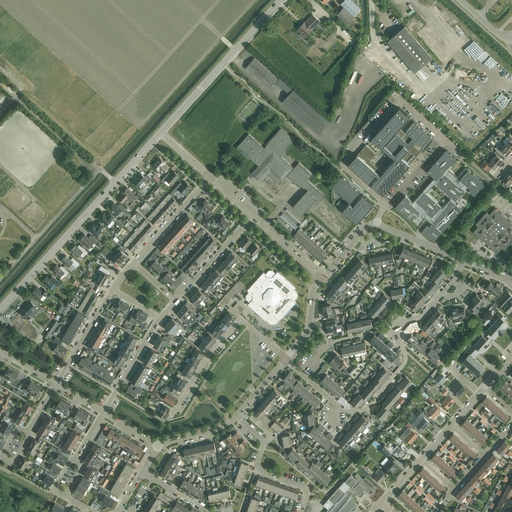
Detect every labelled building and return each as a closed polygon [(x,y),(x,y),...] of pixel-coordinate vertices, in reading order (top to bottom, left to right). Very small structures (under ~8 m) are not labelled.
[(344,0),(341,4),(354,16),(361,9),(351,0),(344,0)] [(338,19),(340,17),(348,24),(351,21),(353,23),(357,19),(354,17),(344,7),(335,17),(338,19)] [(306,36),(320,21),(313,14),(302,26),(302,25),(298,29),(302,33),(306,36)] [(366,145),(348,164),(369,183),(376,175),(379,177),(372,185),(382,195),(409,165),(404,160),(414,148),(420,153),(433,138),(415,121),(405,133),(400,129),(410,118),(399,107),(371,139),(394,160),(383,173),(370,161),(376,154),(366,145)] [(508,154),(511,149),(506,144),(502,148),(498,145),(496,148),(502,153),(504,151),(508,154)] [(433,171),(430,174),(436,179),(414,203),(405,195),(395,206),(419,228),(426,220),(429,223),(422,231),(425,233),(428,236),(431,239),(433,241),(434,240),(467,204),(461,198),(468,190),(474,195),(484,184),(466,167),(456,178),(448,170),(457,160),(446,149),(445,151),(429,168),(433,171)] [(494,156),(492,159),(499,165),(503,160),(499,157),(501,154),(496,150),(492,154),(494,156)] [(165,172),(168,168),(164,164),(165,163),(160,159),(154,165),(158,170),(160,168),(165,172)] [(494,169),(499,165),(492,159),(490,161),(488,160),(486,161),(485,160),(482,162),(480,165),(486,170),(491,166),(494,169)] [(172,184),(179,176),(174,171),(168,178),(166,175),(161,181),(164,183),(167,180),(172,184)] [(140,173),(133,181),(139,187),(145,180),(148,183),(152,178),(147,174),(145,176),(140,173)] [(155,175),(152,178),(157,183),(160,179),(155,175)] [(356,222),(373,204),(363,194),(355,202),(353,200),(360,192),(341,175),(332,185),(350,201),(342,209),(356,222)] [(509,186),(511,182),(511,180),(507,176),(506,175),(504,177),(505,178),(503,180),(504,181),(502,183),(506,187),(508,185),(509,186)] [(184,194),(191,186),(185,181),(180,187),(178,185),(174,189),(176,191),(178,189),(184,194)] [(138,193),(136,196),(127,188),(122,193),(123,194),(118,199),(123,203),(127,198),(133,202),(137,198),(142,203),(145,199),(138,193)] [(165,198),(174,205),(177,201),(169,193),(165,198)] [(162,202),(170,209),(174,205),(165,198),(162,202)] [(196,210),(197,209),(198,209),(199,210),(200,208),(203,211),(210,203),(206,200),(201,205),(199,203),(194,208),(196,210)] [(125,213),(128,211),(122,205),(120,208),(114,202),(109,208),(117,215),(122,210),(125,213)] [(158,206),(166,213),(170,209),(162,202),(158,206)] [(203,211),(205,213),(205,214),(205,215),(206,216),(205,217),(207,219),(211,214),(209,212),(214,207),(210,203),(203,211)] [(154,210),(163,217),(166,213),(158,206),(154,210)] [(511,224),(511,225),(509,222),(509,221),(503,216),(503,217),(500,214),(500,213),(495,208),(489,214),(487,212),(476,224),(478,226),(473,232),(480,237),(483,239),(482,240),(489,245),(492,247),(491,248),(496,253),(502,247),(505,250),(511,241),(511,224)] [(151,214),(159,221),(163,217),(154,210),(151,214)] [(115,223),(117,220),(112,215),(109,217),(104,213),(99,219),(107,226),(112,220),(115,223)] [(147,218),(155,225),(159,221),(151,214),(147,218)] [(184,219),(192,226),(193,225),(192,224),(195,221),(188,215),(184,219)] [(214,225),(215,226),(216,226),(218,224),(221,226),(227,219),(223,215),(218,220),(216,218),(213,221),(212,223),(214,225)] [(302,227),(309,220),(310,221),(311,219),(309,218),(308,219),(307,218),(300,226),(302,227)] [(142,223),(150,231),(154,227),(146,219),(142,223)] [(180,223),(187,229),(189,227),(191,228),(192,226),(184,219),(180,223)] [(221,226),(225,230),(224,231),(224,230),(222,233),(224,235),(226,233),(230,229),(228,227),(232,223),(227,219),(221,226)] [(101,230),(104,227),(99,222),(96,226),(94,224),(89,230),(97,236),(102,231),(101,230)] [(138,227),(147,235),(150,231),(142,223),(138,227)] [(177,227),(185,234),(186,233),(185,232),(187,229),(180,223),(177,227)] [(135,231),(143,239),(147,235),(138,227),(135,231)] [(173,231),(180,237),(182,235),(183,236),(185,234),(177,227),(173,231)] [(292,237),(296,240),(304,232),(300,228),(292,237)] [(131,235),(140,243),(143,239),(135,231),(131,235)] [(169,235),(177,243),(179,241),(178,240),(180,237),(173,231),(169,235)] [(304,232),(296,240),(300,244),(308,236),(304,232)] [(96,244),(99,241),(93,236),(90,239),(85,234),(79,241),(88,249),(94,243),(96,244)] [(207,239),(214,246),(218,242),(210,235),(209,234),(207,235),(207,236),(208,237),(207,239)] [(128,239),(136,247),(140,243),(131,235),(128,239)] [(166,239),(173,246),(175,243),(176,244),(177,243),(169,235),(166,239)] [(241,246),(239,248),(244,252),(246,250),(245,249),(252,241),(246,236),(239,244),(241,246)] [(308,236),(300,244),(304,248),(312,239),(308,236)] [(125,244),(123,247),(126,250),(128,247),(132,251),(136,247),(128,239),(124,244),(125,244)] [(162,243),(170,251),(172,249),(170,248),(173,246),(166,239),(162,243)] [(203,243),(211,250),(214,246),(207,239),(203,243)] [(312,239),(304,248),(308,251),(316,243),(312,239)] [(169,252),(170,251),(162,243),(158,247),(165,254),(168,251),(169,252)] [(199,247),(207,254),(211,250),(203,243),(199,247)] [(316,243),(308,251),(313,255),(320,246),(316,243)] [(256,253),(260,249),(255,244),(249,251),(254,255),(251,258),(253,260),(258,255),(256,253)] [(83,257),(88,252),(81,246),(79,249),(75,245),(70,250),(78,257),(80,254),(83,257)] [(118,252),(116,254),(123,261),(127,257),(123,253),(125,251),(120,246),(116,250),(118,252)] [(320,246),(313,255),(317,258),(324,250),(320,246)] [(196,251),(203,258),(207,254),(199,247),(196,251)] [(402,256),(405,257),(408,250),(404,248),(404,247),(403,247),(398,260),(400,261),(402,256)] [(324,250),(317,258),(321,262),(328,254),(324,250)] [(408,250),(405,257),(409,259),(408,261),(406,263),(409,264),(414,252),(412,251),(408,250)] [(192,255),(200,262),(203,258),(196,251),(192,255)] [(228,256),(235,262),(237,264),(239,262),(236,260),(238,258),(232,252),(228,256)] [(414,252),(409,264),(411,265),(412,263),(413,261),(416,262),(419,255),(415,252),(414,252)] [(119,266),(123,261),(116,254),(114,257),(111,255),(108,259),(113,264),(115,262),(119,266)] [(380,256),(382,264),(385,263),(386,268),(389,267),(386,254),(385,254),(385,255),(380,256)] [(72,264),(74,265),(76,267),(79,263),(73,257),(71,260),(66,255),(61,260),(69,267),(72,264)] [(188,259),(196,266),(200,262),(192,255),(188,259)] [(419,255),(416,262),(419,263),(418,265),(418,266),(417,268),(419,269),(420,269),(425,256),(424,256),(423,256),(419,255)] [(225,260),(231,266),(235,262),(228,256),(225,260)] [(375,270),(377,270),(374,256),(373,257),(369,258),(370,266),(374,265),(375,270)] [(425,256),(420,269),(422,270),(423,268),(423,267),(424,265),(427,267),(431,259),(426,257),(425,256)] [(185,263),(192,270),(196,266),(188,259),(185,263)] [(355,263),(366,273),(368,271),(366,268),(365,269),(364,267),(366,265),(360,260),(360,259),(357,262),(356,261),(355,263)] [(151,264),(149,266),(148,267),(153,271),(160,264),(155,260),(153,262),(151,264)] [(228,270),(229,271),(231,269),(229,268),(231,266),(225,260),(221,264),(228,270)] [(181,267),(189,274),(192,270),(185,263),(181,267)] [(354,266),(352,268),(358,274),(360,272),(361,273),(364,275),(366,273),(355,263),(353,265),(354,266)] [(160,264),(153,271),(157,275),(161,270),(163,273),(167,268),(165,266),(163,267),(160,264)] [(224,274),(225,272),(227,273),(229,271),(228,270),(221,264),(217,268),(224,274)] [(65,277),(69,272),(62,266),(60,268),(57,265),(52,270),(60,278),(62,274),(65,277)] [(438,270),(435,273),(442,279),(443,278),(442,277),(445,274),(442,270),(439,268),(436,265),(434,267),(436,269),(436,268),(438,270)] [(101,273),(99,276),(108,281),(111,276),(105,273),(107,269),(101,266),(99,269),(100,270),(100,271),(100,273),(101,273)] [(161,279),(166,283),(172,275),(174,273),(170,270),(169,270),(167,268),(163,273),(165,274),(161,279)] [(354,279),(358,282),(360,280),(356,276),(358,274),(352,268),(349,271),(348,270),(347,272),(354,279)] [(212,274),(219,280),(222,276),(216,270),(212,274)] [(280,320),(296,302),(294,300),(298,296),(297,293),(294,290),(296,288),(287,279),(282,285),(273,277),(276,273),(272,270),(269,270),(266,274),(264,272),(247,290),(249,292),(246,296),(246,299),(250,302),(248,304),(266,321),(268,318),(271,322),(275,322),(278,318),(280,320)] [(282,285),(287,279),(278,271),(276,273),(273,277),(282,285)] [(344,277),(343,278),(348,282),(350,284),(352,281),(356,284),(358,283),(358,282),(354,279),(347,272),(345,274),(346,275),(344,277)] [(429,276),(434,280),(437,283),(437,282),(440,279),(441,280),(442,279),(435,273),(433,275),(431,274),(429,272),(428,274),(430,276),(429,276)] [(209,278),(215,284),(219,280),(212,274),(209,278)] [(172,275),(166,283),(169,286),(170,285),(171,286),(173,283),(175,281),(176,279),(172,275)] [(56,286),(59,282),(52,276),(50,278),(47,276),(42,282),(49,288),(54,284),(56,286)] [(105,286),(108,281),(99,276),(96,281),(95,280),(93,283),(98,286),(100,283),(105,286)] [(344,286),(348,290),(351,288),(346,284),(348,282),(343,278),(344,277),(342,276),(340,279),(338,278),(337,280),(344,286)] [(205,281),(214,289),(215,288),(213,286),(215,284),(209,278),(205,281)] [(334,285),(340,291),(342,288),(347,292),(348,290),(344,286),(337,280),(335,282),(336,283),(334,285)] [(430,284),(437,290),(438,289),(437,289),(440,285),(437,282),(437,283),(434,280),(430,284)] [(212,292),(214,289),(205,281),(201,286),(208,292),(210,290),(212,292)] [(238,281),(227,293),(231,297),(233,299),(244,286),(238,281)] [(490,292),(491,290),(495,286),(490,281),(489,282),(490,283),(489,284),(486,281),(482,287),(486,290),(487,289),(490,292)] [(395,284),(398,297),(399,297),(404,296),(402,288),(399,289),(398,283),(395,284)] [(422,289),(420,291),(427,297),(428,296),(427,296),(430,292),(426,289),(422,285),(420,283),(419,286),(421,287),(422,289)] [(426,289),(430,292),(432,294),(435,290),(436,291),(437,290),(430,284),(426,289)] [(497,284),(495,286),(491,290),(494,292),(493,293),(497,298),(502,292),(500,290),(500,289),(501,290),(502,289),(497,284)] [(336,295),(341,299),(343,297),(339,293),(340,291),(334,285),(332,288),(330,287),(329,289),(336,295)] [(45,296),(48,292),(44,288),(41,291),(37,287),(32,292),(39,299),(43,294),(45,296)] [(194,293),(202,300),(204,302),(206,299),(210,295),(205,291),(203,293),(198,289),(198,290),(197,289),(196,289),(194,291),(194,292),(195,293),(194,293)] [(327,300),(331,302),(332,300),(334,297),(339,301),(341,299),(336,295),(329,289),(327,291),(328,292),(326,294),(327,295),(325,299),(327,300)] [(87,295),(96,301),(99,296),(90,290),(87,295)] [(413,293),(417,297),(417,296),(421,300),(424,297),(426,298),(427,297),(420,291),(419,290),(417,293),(415,292),(413,290),(411,291),(413,293)] [(199,302),(202,300),(194,293),(194,294),(194,293),(192,293),(191,295),(191,296),(191,297),(191,298),(195,301),(193,304),(198,308),(201,304),(199,302)] [(511,296),(508,293),(498,304),(508,314),(511,309),(511,296)] [(380,299),(387,305),(389,303),(388,302),(390,299),(384,294),(380,299)] [(477,294),(472,299),(474,301),(474,300),(478,304),(480,306),(481,307),(485,303),(483,301),(486,298),(481,294),(478,296),(478,295),(477,294)] [(84,300),(94,305),(96,301),(87,295),(84,300)] [(413,301),(420,307),(420,306),(423,302),(421,300),(417,296),(417,297),(413,301)] [(376,303),(382,309),(385,306),(386,307),(387,305),(380,299),(376,303)] [(81,304),(91,310),(94,305),(84,300),(81,304)] [(115,308),(120,311),(125,303),(120,300),(116,306),(114,304),(110,310),(113,312),(115,308)] [(322,306),(323,311),(335,309),(332,309),(331,305),(334,304),(333,303),(331,302),(327,300),(326,302),(327,305),(322,306)] [(419,308),(420,307),(413,301),(410,304),(409,302),(407,300),(405,302),(415,311),(418,308),(419,308)] [(480,306),(478,304),(474,300),(474,301),(470,306),(471,307),(471,306),(472,307),(470,310),(475,314),(479,310),(478,309),(480,306)] [(33,317),(39,311),(35,308),(37,306),(31,301),(21,312),(26,317),(30,314),(33,317)] [(125,303),(120,311),(124,314),(122,317),(125,319),(128,313),(126,311),(129,305),(125,303)] [(372,308),(379,314),(381,312),(380,311),(382,309),(376,303),(372,308)] [(78,309),(88,315),(91,310),(81,304),(78,309)] [(181,308),(189,314),(191,316),(197,310),(192,305),(190,307),(185,304),(181,308)] [(186,317),(189,314),(181,308),(178,312),(182,316),(180,318),(185,323),(188,319),(186,317)] [(378,316),(379,314),(372,308),(368,312),(374,318),(377,315),(378,316)] [(452,312),(449,313),(450,320),(454,319),(455,323),(461,321),(460,320),(460,318),(459,316),(458,310),(458,308),(451,310),(451,311),(452,311),(452,312)] [(336,317),(336,314),(335,309),(323,311),(324,317),(329,316),(330,318),(336,317)] [(436,311),(433,314),(443,323),(445,321),(441,317),(443,315),(437,309),(436,310),(436,311)] [(459,316),(460,318),(464,317),(464,319),(470,318),(468,311),(465,311),(464,310),(465,310),(465,309),(458,310),(459,316)] [(132,315),(128,321),(131,322),(136,325),(138,322),(143,313),(138,310),(134,316),(132,315)] [(226,316),(232,322),(236,317),(227,310),(224,314),(226,316)] [(70,345),(87,317),(78,311),(62,340),(70,345)] [(58,313),(54,318),(59,321),(63,316),(58,313)] [(143,313),(138,322),(142,325),(140,328),(143,330),(146,324),(144,322),(148,316),(143,313)] [(497,319),(505,326),(507,324),(503,320),(505,318),(500,313),(496,318),(497,319)] [(429,317),(429,318),(435,324),(438,321),(442,325),(445,327),(447,329),(448,327),(446,325),(443,323),(433,314),(430,318),(429,317)] [(222,320),(229,326),(232,322),(226,316),(222,320)] [(176,329),(178,331),(180,328),(182,330),(185,326),(179,320),(177,322),(172,318),(172,319),(171,318),(170,318),(168,320),(168,321),(169,322),(176,329)] [(425,323),(435,332),(437,330),(433,326),(435,324),(429,318),(428,319),(428,320),(425,323)] [(105,319),(102,324),(110,328),(112,324),(105,319)] [(493,324),(502,332),(504,329),(503,328),(505,326),(497,319),(493,324)] [(218,324),(225,330),(229,326),(222,320),(219,324),(218,324)] [(326,322),(327,328),(339,325),(337,325),(337,323),(335,323),(334,320),(326,322)] [(172,337),(175,334),(178,331),(176,329),(169,322),(168,323),(167,322),(166,322),(165,324),(165,325),(165,326),(165,327),(169,330),(167,333),(172,337)] [(212,326),(221,334),(225,330),(218,324),(219,324),(216,322),(212,326)] [(348,332),(352,331),(352,332),(355,332),(352,322),(346,324),(348,332)] [(433,334),(435,332),(425,323),(422,326),(421,326),(421,327),(427,333),(429,330),(433,334)] [(102,324),(99,328),(107,333),(110,328),(102,324)] [(489,328),(497,335),(499,333),(500,334),(502,332),(493,324),(489,328)] [(339,325),(327,328),(328,334),(337,332),(336,329),(338,328),(339,328),(342,328),(341,325),(339,325)] [(209,330),(211,332),(218,338),(221,334),(212,326),(209,330)] [(495,337),(497,335),(489,328),(488,327),(484,332),(488,336),(491,334),(495,337)] [(99,328),(97,333),(104,338),(107,333),(99,328)] [(208,335),(206,338),(212,343),(216,339),(208,331),(206,333),(208,335)] [(125,337),(127,339),(135,343),(138,338),(130,334),(128,332),(125,337)] [(97,333),(94,338),(101,342),(104,338),(97,333)] [(369,341),(373,345),(382,335),(380,333),(377,337),(374,335),(369,341)] [(409,344),(410,345),(419,335),(417,333),(414,337),(411,334),(406,340),(409,343),(409,344)] [(382,335),(373,345),(378,349),(383,343),(381,341),(384,337),(382,335)] [(419,335),(410,345),(411,346),(411,345),(415,348),(420,343),(417,340),(419,338),(419,339),(421,336),(419,335)] [(157,336),(156,338),(156,339),(157,340),(156,340),(167,347),(170,342),(171,339),(165,336),(163,338),(159,336),(158,336),(157,336)] [(486,347),(487,349),(490,346),(488,345),(490,343),(482,336),(478,341),(486,347)] [(53,341),(58,343),(53,350),(63,356),(67,349),(60,345),(62,341),(56,338),(53,341)] [(94,338),(91,342),(99,347),(101,342),(94,338)] [(202,342),(209,347),(212,343),(206,338),(203,341),(202,342)] [(357,339),(360,352),(366,350),(364,342),(361,343),(360,338),(357,339)] [(127,339),(125,343),(132,348),(135,343),(127,339)] [(196,344),(199,346),(205,351),(209,347),(202,342),(203,341),(200,339),(199,341),(196,344)] [(422,340),(420,343),(415,348),(415,349),(417,347),(420,350),(418,351),(419,352),(425,346),(425,345),(429,341),(427,339),(425,341),(426,341),(424,343),(422,340)] [(163,354),(165,349),(167,347),(156,340),(156,341),(155,341),(154,341),(153,343),(153,344),(154,344),(154,345),(158,348),(156,350),(163,354)] [(345,342),(348,354),(354,353),(352,345),(350,345),(348,341),(345,342)] [(378,349),(376,351),(381,355),(382,353),(391,343),(389,341),(386,345),(383,343),(378,349)] [(474,345),(479,350),(481,352),(483,350),(485,352),(487,349),(486,347),(478,341),(474,345)] [(91,342),(88,347),(96,352),(97,353),(99,354),(102,349),(100,348),(99,347),(91,342)] [(122,342),(119,347),(120,347),(129,352),(132,348),(125,343),(122,342)] [(383,353),(381,356),(385,360),(387,357),(392,351),(390,349),(393,345),(391,343),(382,353),(383,353)] [(425,346),(419,352),(420,353),(421,352),(424,355),(425,355),(431,349),(431,348),(434,345),(432,343),(428,348),(425,346)] [(473,344),(467,352),(473,357),(479,350),(474,345),(473,344)] [(121,350),(119,353),(126,357),(129,352),(120,347),(119,349),(121,350)] [(193,353),(201,358),(204,353),(193,347),(190,352),(193,353)] [(431,349),(425,355),(429,358),(428,358),(429,359),(438,349),(436,347),(434,349),(433,351),(431,349)] [(151,349),(149,353),(156,358),(159,353),(151,349)] [(387,357),(385,360),(389,363),(392,361),(394,358),(400,351),(398,349),(395,353),(392,351),(387,357)] [(438,349),(429,359),(430,360),(430,359),(434,363),(440,357),(437,354),(438,353),(440,350),(438,349)] [(115,354),(114,356),(124,362),(126,357),(119,353),(117,351),(115,354)] [(463,362),(467,366),(474,358),(473,357),(467,352),(466,352),(463,356),(466,358),(463,362)] [(146,358),(154,362),(156,358),(149,353),(146,358)] [(193,353),(190,358),(198,363),(201,358),(193,353)] [(332,359),(342,367),(344,365),(341,362),(343,360),(339,356),(337,354),(332,359)] [(111,361),(113,362),(121,367),(124,362),(114,356),(111,361)] [(78,365),(82,368),(88,358),(86,357),(85,359),(82,357),(78,365)] [(88,358),(82,368),(87,370),(92,363),(91,363),(92,361),(88,358)] [(146,358),(143,362),(151,367),(154,362),(146,358)] [(190,358),(188,363),(195,367),(198,363),(190,358)] [(474,358),(467,366),(472,370),(478,362),(474,358)] [(340,370),(342,367),(332,359),(329,363),(331,365),(331,366),(335,369),(337,367),(340,370)] [(473,373),(478,377),(484,371),(481,368),(483,366),(478,362),(472,370),(474,372),(473,373)] [(92,363),(87,370),(91,373),(97,364),(95,363),(94,364),(92,363)] [(182,366),(192,372),(195,367),(188,363),(186,365),(184,364),(182,366)] [(97,364),(91,373),(96,376),(101,368),(102,366),(99,365),(97,364)] [(142,364),(140,368),(147,373),(150,368),(142,364)] [(101,368),(96,376),(101,379),(105,371),(107,369),(102,366),(101,368)] [(180,371),(182,372),(190,377),(192,372),(182,366),(181,368),(180,371)] [(0,375),(0,376),(4,379),(7,381),(9,379),(14,370),(8,368),(6,372),(3,371),(0,375)] [(137,373),(144,377),(147,373),(140,368),(137,373)] [(380,372),(387,379),(389,377),(388,376),(390,373),(384,368),(380,372)] [(444,368),(439,375),(442,378),(448,372),(444,368)] [(105,371),(101,379),(106,381),(110,374),(111,372),(107,369),(105,371)] [(14,370),(9,379),(12,381),(10,383),(15,386),(18,380),(16,378),(19,374),(14,370)] [(286,372),(281,377),(283,379),(284,379),(288,383),(293,377),(290,374),(291,373),(289,371),(288,373),(286,372)] [(376,377),(382,382),(385,380),(386,381),(387,379),(380,372),(376,377)] [(110,374),(106,381),(110,384),(116,374),(114,373),(113,375),(110,374)] [(134,377),(142,382),(144,377),(137,373),(134,377)] [(178,379),(176,382),(184,386),(187,381),(183,379),(184,376),(178,373),(175,377),(178,379)] [(323,384),(324,386),(331,378),(326,374),(321,380),(324,383),(323,384)] [(398,377),(408,386),(412,381),(405,376),(403,378),(400,375),(398,377)] [(139,386),(142,382),(134,377),(132,382),(139,386)] [(293,377),(288,383),(292,387),(299,380),(297,378),(296,379),(293,377)] [(372,382),(380,388),(381,386),(380,385),(382,382),(376,377),(372,382)] [(399,383),(397,385),(404,390),(408,386),(398,377),(396,380),(399,383)] [(331,378),(324,386),(326,387),(327,386),(330,388),(335,382),(331,378)] [(299,380),(292,387),(297,391),(302,385),(300,382),(301,381),(299,380)] [(453,390),(453,391),(459,396),(464,390),(466,388),(460,383),(457,380),(454,383),(457,386),(453,390)] [(28,390),(31,392),(36,384),(31,381),(28,386),(26,384),(22,390),(27,393),(28,390)] [(181,391),(184,386),(176,382),(175,385),(172,383),(169,388),(176,392),(178,389),(181,391)] [(335,382),(330,388),(332,391),(331,392),(333,394),(340,386),(335,382)] [(368,386),(375,391),(377,389),(378,390),(380,388),(372,382),(368,386)] [(499,388),(504,392),(509,387),(504,382),(499,388)] [(36,384),(31,392),(35,394),(33,397),(38,399),(41,393),(38,392),(41,387),(36,384)] [(390,386),(400,395),(404,390),(397,385),(395,387),(392,384),(390,386)] [(302,385),(297,391),(302,395),(308,387),(306,386),(305,387),(302,385)] [(134,389),(129,386),(125,393),(134,398),(137,393),(139,395),(142,390),(136,386),(134,389)] [(340,386),(333,394),(335,395),(336,394),(339,397),(345,390),(340,386)] [(364,391),(372,397),(373,395),(372,394),(375,391),(368,386),(364,391)] [(391,392),(389,394),(396,399),(400,395),(390,386),(388,389),(391,392)] [(445,395),(447,393),(448,395),(451,392),(449,391),(443,386),(440,389),(442,390),(441,392),(445,395)] [(308,387),(302,395),(306,399),(311,393),(309,390),(310,389),(308,387)] [(165,388),(162,393),(166,395),(163,399),(173,405),(177,399),(168,394),(169,391),(165,388)] [(271,391),(269,393),(277,399),(278,400),(280,398),(282,396),(281,395),(276,390),(274,389),(273,390),(272,392),(271,391)] [(360,395),(365,399),(367,400),(369,398),(370,399),(372,397),(364,391),(360,395)] [(266,398),(273,404),(277,399),(269,393),(267,395),(269,396),(266,398)] [(311,393),(306,399),(311,403),(317,395),(315,394),(314,395),(311,393)] [(355,398),(362,404),(364,403),(363,402),(365,399),(360,395),(358,393),(355,398)] [(382,395),(392,404),(396,399),(389,394),(387,396),(384,393),(382,395)] [(447,397),(442,403),(448,408),(455,400),(449,395),(448,395),(447,393),(445,395),(447,397)] [(317,395),(311,403),(315,407),(321,401),(318,398),(319,397),(317,395)] [(381,403),(383,405),(384,404),(388,408),(392,404),(382,395),(380,398),(383,401),(381,403)] [(434,405),(436,402),(430,396),(426,401),(430,406),(433,403),(434,405)] [(486,396),(482,402),(486,406),(491,401),(486,396)] [(261,402),(273,412),(275,410),(271,406),(273,404),(266,398),(264,401),(263,400),(261,402)] [(360,406),(362,404),(355,398),(350,403),(357,408),(359,405),(360,406)] [(52,408),(57,411),(59,412),(66,402),(61,399),(58,404),(56,402),(52,408)] [(491,401),(486,406),(491,410),(495,405),(491,401)] [(26,402),(23,406),(30,411),(33,406),(26,402)] [(66,402),(59,412),(67,417),(71,412),(68,410),(71,405),(66,402)] [(261,405),(254,412),(256,412),(259,414),(261,412),(262,411),(265,413),(267,411),(271,414),(273,412),(261,402),(260,404),(261,405)] [(376,406),(386,415),(390,410),(388,408),(384,404),(383,405),(381,407),(378,404),(376,406)] [(17,410),(27,416),(30,411),(23,406),(20,405),(17,410)] [(165,418),(170,409),(163,405),(158,414),(165,418)] [(430,415),(433,418),(440,410),(435,405),(428,412),(424,409),(422,412),(428,417),(430,415)] [(495,405),(491,410),(495,414),(500,409),(495,405)] [(382,419),(386,415),(376,406),(374,408),(377,411),(376,414),(382,419)] [(500,409),(495,414),(500,418),(504,413),(500,409)] [(15,414),(17,415),(17,416),(25,420),(27,416),(17,410),(15,414)] [(76,419),(79,421),(84,413),(79,410),(76,415),(73,413),(70,419),(74,421),(76,419)] [(419,417),(412,424),(415,427),(416,426),(419,429),(422,431),(429,423),(423,418),(421,416),(423,413),(419,410),(416,414),(418,416),(419,417)] [(84,413),(79,421),(82,423),(81,425),(85,428),(89,421),(86,419),(89,416),(84,413)] [(504,413),(500,418),(505,422),(509,417),(504,413)] [(15,414),(12,419),(14,420),(22,425),(25,420),(17,416),(17,415),(15,414)] [(47,414),(44,419),(52,424),(55,419),(47,414)] [(365,426),(365,425),(369,421),(370,422),(372,420),(368,416),(366,418),(362,415),(360,418),(357,415),(355,417),(365,426)] [(4,422),(2,424),(11,430),(14,425),(8,422),(10,420),(4,416),(2,420),(4,422)] [(356,423),(354,425),(362,431),(363,432),(367,427),(365,425),(365,426),(355,417),(353,419),(356,423)] [(44,419),(42,424),(49,428),(51,426),(52,427),(54,425),(52,424),(44,419)] [(275,419),(269,427),(274,430),(280,423),(275,419)] [(461,424),(467,429),(472,424),(466,419),(461,424)] [(280,423),(274,430),(278,434),(284,427),(280,423)] [(399,437),(403,441),(405,439),(410,444),(417,436),(410,429),(412,426),(408,423),(406,425),(408,427),(399,437)] [(8,435),(11,430),(2,424),(0,427),(0,433),(1,434),(3,431),(8,435)] [(39,429),(48,434),(49,434),(52,436),(52,437),(55,438),(56,436),(48,431),(49,428),(42,424),(39,429)] [(347,426),(357,434),(360,431),(361,433),(362,431),(354,425),(353,427),(349,424),(347,426)] [(472,424),(467,429),(473,434),(477,429),(472,424)] [(309,433),(313,437),(322,427),(320,425),(316,428),(314,426),(309,433)] [(105,426),(104,429),(109,432),(107,434),(107,435),(106,437),(108,439),(108,437),(111,439),(116,431),(111,429),(110,430),(105,426)] [(359,436),(357,434),(347,426),(345,428),(349,431),(347,434),(353,439),(355,441),(359,436)] [(322,427),(313,437),(318,440),(323,434),(321,432),(324,429),(322,427)] [(43,438),(45,435),(47,436),(48,434),(39,429),(36,433),(43,438)] [(66,433),(77,440),(80,435),(73,431),(71,433),(65,429),(64,431),(67,433),(66,433)] [(477,429),(473,434),(478,439),(483,434),(477,429)] [(116,431),(111,439),(114,441),(113,442),(115,443),(120,434),(116,431)] [(233,436),(225,443),(227,445),(240,435),(237,432),(232,436),(233,436)] [(69,437),(67,440),(75,444),(77,440),(66,433),(66,435),(69,437)] [(223,440),(225,443),(233,436),(232,436),(230,433),(223,440)] [(323,434),(318,440),(322,444),(331,435),(328,433),(325,436),(323,434)] [(339,435),(352,447),(353,446),(351,445),(355,441),(353,439),(347,434),(345,436),(341,433),(339,435)] [(453,433),(449,438),(453,443),(458,437),(453,433)] [(115,443),(114,444),(119,447),(120,444),(124,437),(120,434),(115,443)] [(483,434),(478,439),(484,445),(489,439),(483,434)] [(240,435),(227,445),(230,448),(238,442),(236,439),(240,436),(240,435)] [(331,435),(322,444),(324,446),(322,448),(325,451),(330,451),(335,445),(332,443),(332,442),(330,440),(333,437),(331,435)] [(339,443),(343,447),(344,451),(345,452),(348,452),(352,447),(339,435),(337,437),(341,440),(339,443)] [(394,439),(395,440),(399,444),(403,441),(399,437),(398,437),(398,436),(397,435),(394,439)] [(124,437),(120,444),(123,446),(122,447),(124,448),(129,439),(124,437)] [(458,437),(453,443),(458,447),(462,441),(458,437)] [(37,441),(33,438),(27,450),(33,453),(37,448),(39,449),(44,440),(39,438),(37,441)] [(124,448),(123,450),(127,452),(128,451),(133,442),(129,439),(124,448)] [(61,442),(72,449),(75,444),(67,440),(66,442),(62,440),(61,442)] [(240,444),(232,451),(234,454),(247,443),(244,440),(240,444)] [(462,441),(458,447),(462,451),(467,445),(462,441)] [(501,446),(506,450),(510,446),(505,441),(501,446)] [(58,447),(62,449),(69,453),(72,449),(61,442),(58,447)] [(138,445),(133,442),(128,451),(132,454),(133,452),(138,445)] [(238,442),(230,448),(232,451),(240,444),(238,442)] [(247,443),(234,454),(237,456),(245,450),(243,447),(247,444),(247,443)] [(92,448),(102,455),(103,453),(104,453),(100,451),(102,448),(94,444),(92,448)] [(138,445),(133,452),(132,455),(134,457),(135,455),(140,458),(143,452),(141,451),(143,448),(138,445)] [(391,451),(395,454),(397,457),(399,455),(403,458),(408,452),(402,446),(400,448),(397,445),(391,451)] [(467,445),(462,451),(467,455),(471,449),(467,445)] [(386,457),(390,452),(383,446),(379,451),(386,457)] [(502,455),(506,450),(501,446),(497,450),(502,455)] [(89,453),(96,457),(98,454),(102,456),(102,455),(92,448),(89,453)] [(289,458),(291,460),(297,452),(293,448),(287,455),(290,457),(289,458)] [(63,464),(66,457),(62,454),(63,452),(58,449),(55,453),(58,455),(55,459),(63,464)] [(190,461),(192,461),(189,449),(184,450),(181,451),(182,457),(185,456),(186,458),(190,457),(190,461)] [(471,449),(467,455),(471,459),(476,453),(471,449)] [(297,452),(291,460),(293,462),(294,461),(296,463),(302,456),(297,452)] [(86,457),(97,464),(98,462),(95,459),(96,457),(89,453),(86,457)] [(172,455),(169,460),(180,466),(180,465),(177,463),(179,460),(177,458),(179,456),(174,453),(173,456),(172,455)] [(436,453),(431,458),(437,463),(441,458),(436,453)] [(302,456),(296,463),(299,465),(298,466),(300,468),(306,460),(307,459),(310,456),(307,454),(305,457),(306,457),(305,459),(302,456)] [(489,459),(494,464),(499,459),(493,454),(489,459)] [(24,470),(29,461),(22,457),(17,466),(24,470)] [(35,463),(39,465),(41,462),(37,460),(36,460),(30,457),(29,459),(35,463)] [(86,457),(83,462),(91,466),(93,463),(96,465),(97,464),(86,457)] [(391,471),(397,465),(393,462),(394,460),(392,458),(385,466),(391,471)] [(441,458),(437,463),(442,468),(447,463),(441,458)] [(56,474),(60,468),(55,465),(57,463),(52,459),(49,464),(51,466),(49,470),(56,474)] [(485,463),(490,468),(494,464),(489,459),(485,463)] [(169,460),(166,464),(174,468),(176,470),(177,468),(178,468),(179,467),(180,466),(169,460)] [(306,460),(300,468),(302,469),(303,469),(305,471),(311,464),(306,460)] [(311,464),(305,471),(306,471),(307,469),(309,471),(308,472),(310,474),(317,466),(320,462),(318,460),(315,465),(312,462),(311,464)] [(369,473),(360,465),(358,464),(359,463),(356,460),(353,463),(358,468),(367,475),(369,473)] [(118,496),(135,468),(127,462),(110,490),(118,496)] [(240,462),(238,467),(247,470),(249,465),(240,462)] [(317,466),(310,474),(312,475),(313,474),(316,477),(321,470),(317,467),(318,465),(320,467),(323,464),(320,462),(317,466)] [(447,463),(442,468),(448,473),(453,468),(454,467),(452,464),(451,466),(447,463)] [(481,468),(486,473),(490,468),(485,463),(481,468)] [(164,468),(174,475),(175,474),(172,472),(174,468),(166,464),(164,468)] [(89,466),(86,471),(94,475),(96,477),(99,472),(89,466)] [(235,466),(234,471),(236,472),(245,475),(247,470),(238,467),(235,466)] [(423,467),(418,472),(423,477),(428,471),(423,467)] [(174,476),(174,475),(164,468),(161,473),(162,473),(160,475),(169,480),(171,476),(170,475),(170,474),(174,476)] [(321,470),(316,477),(318,479),(317,480),(319,482),(326,474),(327,473),(330,470),(327,468),(324,472),(321,470)] [(384,479),(387,476),(380,470),(378,468),(375,472),(377,473),(374,477),(379,483),(383,478),(384,479)] [(453,468),(448,473),(454,478),(458,473),(453,468)] [(477,473),(482,477),(486,473),(481,468),(477,473)] [(50,485),(54,479),(49,476),(50,473),(45,470),(43,474),(45,476),(42,481),(50,485)] [(86,471),(84,475),(91,479),(94,481),(96,477),(94,475),(86,471)] [(428,471),(423,477),(427,481),(432,475),(428,471)] [(236,472),(234,477),(243,480),(245,475),(236,472)] [(472,477),(478,482),(482,477),(477,473),(472,477)] [(326,474),(319,482),(321,483),(322,482),(325,485),(331,478),(326,474)] [(323,505),(328,509),(325,511),(347,511),(356,502),(350,496),(354,491),(359,495),(364,490),(370,495),(372,493),(373,492),(373,491),(374,490),(372,488),(374,485),(365,477),(363,479),(357,474),(355,476),(356,477),(355,479),(351,475),(345,482),(344,482),(323,505)] [(432,475),(427,481),(432,485),(437,479),(432,475)] [(241,485),(243,480),(234,477),(233,482),(241,485)] [(255,486),(260,487),(263,479),(258,477),(255,486)] [(468,482),(474,487),(478,482),(472,477),(468,482)] [(81,479),(78,485),(85,490),(90,481),(85,478),(83,481),(81,479)] [(184,479),(180,487),(184,489),(189,482),(190,483),(192,479),(190,478),(188,481),(184,479)] [(263,479),(260,487),(265,489),(268,480),(263,479)] [(437,479),(432,485),(436,489),(441,484),(437,479)] [(268,480),(265,489),(270,491),(273,482),(268,480)] [(189,482),(184,489),(189,492),(193,485),(190,483),(189,482)] [(273,482),(270,491),(275,493),(279,484),(273,482)] [(464,486),(470,491),(474,487),(468,482),(464,486)] [(197,487),(193,495),(197,497),(201,492),(202,490),(204,487),(198,483),(197,485),(200,486),(199,488),(197,487)] [(279,484),(275,493),(280,495),(284,486),(279,484)] [(441,484),(436,489),(441,493),(446,488),(441,484)] [(78,496),(80,498),(81,498),(85,490),(78,485),(74,491),(77,492),(75,495),(78,496)] [(193,485),(189,492),(193,495),(197,487),(199,488),(200,486),(197,485),(196,486),(193,485)] [(284,486),(280,495),(286,496),(289,487),(284,486)] [(460,491),(465,496),(470,491),(464,486),(460,491)] [(289,487),(286,496),(291,498),(294,489),(289,487)] [(511,490),(506,488),(503,494),(509,498),(511,492),(511,490)] [(110,507),(114,500),(109,497),(111,494),(102,489),(100,492),(105,495),(101,502),(110,507)] [(294,489),(291,498),(296,500),(299,491),(294,489)] [(398,495),(402,500),(407,494),(402,490),(398,495)] [(456,496),(461,501),(465,496),(460,491),(456,496)] [(154,495),(151,500),(159,504),(161,502),(164,504),(165,502),(163,500),(160,499),(163,493),(161,492),(158,497),(154,495)] [(407,494),(402,500),(407,504),(412,499),(407,494)] [(503,494),(499,501),(506,504),(509,498),(503,494)] [(250,497),(248,502),(257,505),(259,500),(250,497)] [(412,499),(407,504),(411,508),(416,503),(412,499)] [(148,504),(156,509),(159,504),(151,500),(148,504)] [(172,509),(176,511),(181,504),(177,501),(172,509)] [(499,501),(496,507),(502,511),(506,504),(499,501)] [(248,502),(246,507),(255,510),(257,505),(248,502)] [(416,503),(411,508),(415,511),(416,511),(421,507),(416,503)]
